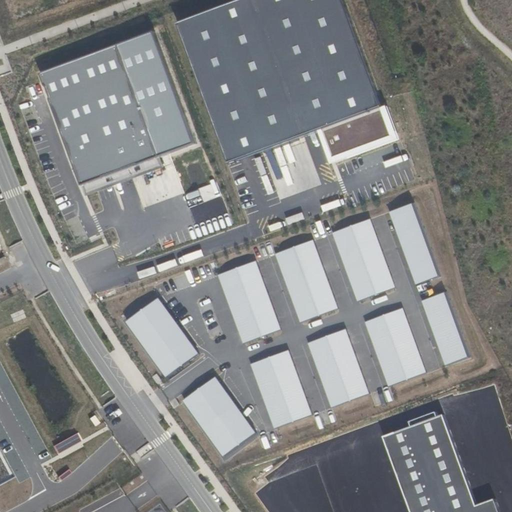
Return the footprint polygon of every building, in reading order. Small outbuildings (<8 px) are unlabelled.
[(340,0),(238,0),(176,23),(227,162),(380,105),(340,0)] [(161,158),(120,47),(43,75),(84,186),(161,158)] [(414,205),(391,213),(418,286),(441,277),(414,205)] [(370,221),(332,235),(359,302),(395,288),(370,221)] [(313,242),(275,255),(302,322),(338,309),(313,242)] [(257,263),(219,276),(246,343),(282,330),(257,263)] [(447,293),(424,301),(446,366),(469,358),(447,293)] [(160,299),(128,321),(167,375),(198,352),(160,299)] [(403,309),(364,322),(391,389),(427,376),(403,309)] [(345,328),(306,341),(333,408),(369,395),(345,328)] [(288,350),(249,363),(276,430),(312,417),(288,350)] [(217,380),(186,402),(224,455),(255,433),(217,380)] [(500,511),(497,502),(479,509),(446,418),(386,440),(411,511),(500,511)] [(0,451),(0,484),(14,477),(0,451)]
